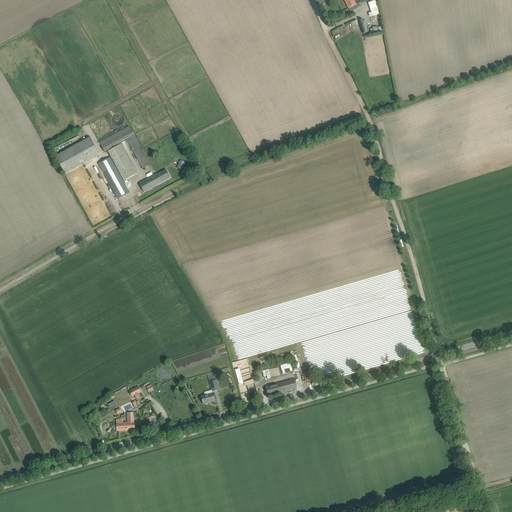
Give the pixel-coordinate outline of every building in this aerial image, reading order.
[(353,0),(354,0),(353,0),(343,0),(348,9),(360,3),(358,0),(353,0)] [(129,126),(99,143),(102,147),(105,152),(107,151),(124,181),(137,174),(121,144),(127,140),(143,169),(150,165),(129,126)] [(65,174),(100,155),(90,137),(55,157),(65,174)] [(118,199),(129,193),(110,158),(99,164),(118,199)] [(181,170),(185,162),(179,160),(176,168),(181,170)] [(157,174),(139,183),(144,192),(170,178),(166,170),(157,175),(157,174)] [(212,391),(219,389),(217,385),(214,372),(207,374),(212,391)] [(268,396),(297,388),(296,383),(294,379),(266,387),(267,391),(268,396)] [(141,398),(139,394),(142,392),(140,389),(145,387),(143,383),(138,385),(139,387),(129,392),(132,397),(135,396),(137,400),(141,398)] [(250,397),(257,395),(254,383),(247,384),(248,387),(241,389),(243,401),(251,399),(250,397)] [(203,404),(215,401),(213,393),(201,397),(203,404)] [(134,422),(133,413),(127,413),(127,422),(122,423),(122,420),(116,420),(117,431),(135,430),(134,425),(134,422)] [(149,415),(147,416),(148,417),(146,418),(149,423),(156,419),(153,414),(149,416),(149,415)]
